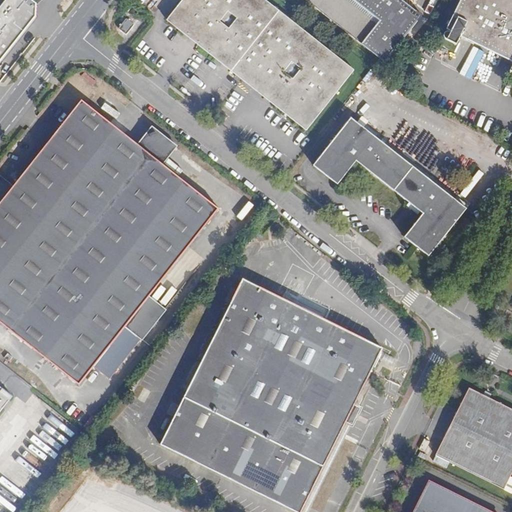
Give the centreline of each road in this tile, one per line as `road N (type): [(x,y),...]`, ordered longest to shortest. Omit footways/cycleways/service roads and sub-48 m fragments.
road 1 (residential): [(72,30),(455,326)]
road 2 (residential): [(455,326),(360,511)]
road 3 (residential): [(455,326),(511,214)]
